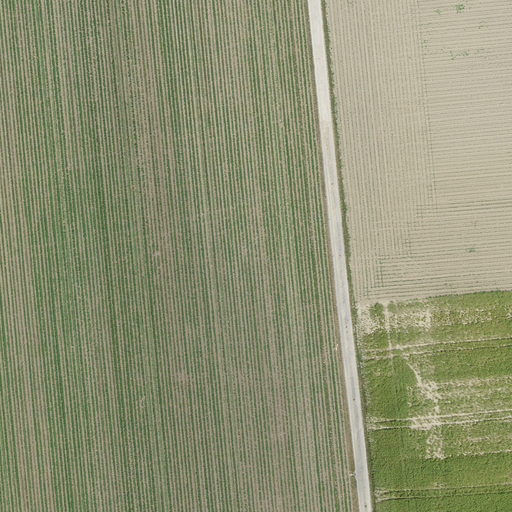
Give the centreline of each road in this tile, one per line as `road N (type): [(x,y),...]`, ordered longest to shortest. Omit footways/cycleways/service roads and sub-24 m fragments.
road 1 (track): [(322,123),(359,511)]
road 2 (track): [(322,123),(310,0)]
